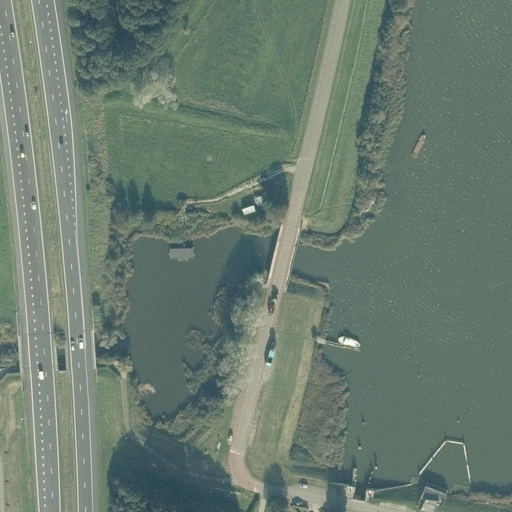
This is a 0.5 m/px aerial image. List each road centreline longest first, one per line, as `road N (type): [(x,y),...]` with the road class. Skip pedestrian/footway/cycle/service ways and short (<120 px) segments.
road 1 (tertiary): [(389,511),(253,486),(236,466),(343,0)]
road 2 (motorway): [(3,0),(31,203),(52,511)]
road 3 (motorway): [(84,511),(68,229),(37,0)]
